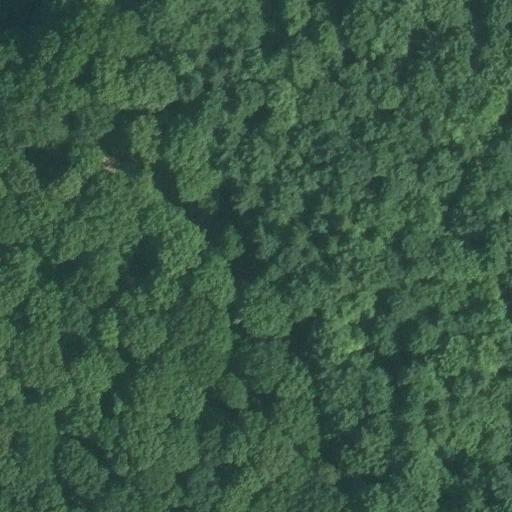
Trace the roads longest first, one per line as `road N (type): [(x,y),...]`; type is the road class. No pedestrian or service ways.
road 1 (track): [(371,511),(145,0)]
road 2 (track): [(104,0),(0,67)]
